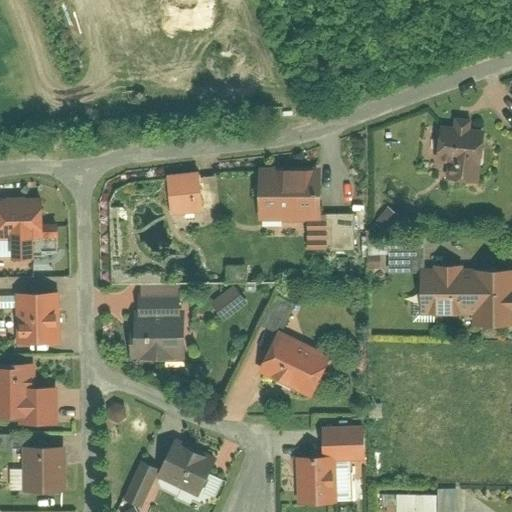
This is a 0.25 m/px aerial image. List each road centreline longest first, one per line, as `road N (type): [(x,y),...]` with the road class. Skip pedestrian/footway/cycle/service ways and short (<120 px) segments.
road 1 (residential): [(511,61),(321,128),(79,162)]
road 2 (residential): [(90,372),(258,445),(251,511)]
road 3 (residential): [(79,162),(90,372)]
road 4 (residential): [(90,372),(88,511)]
